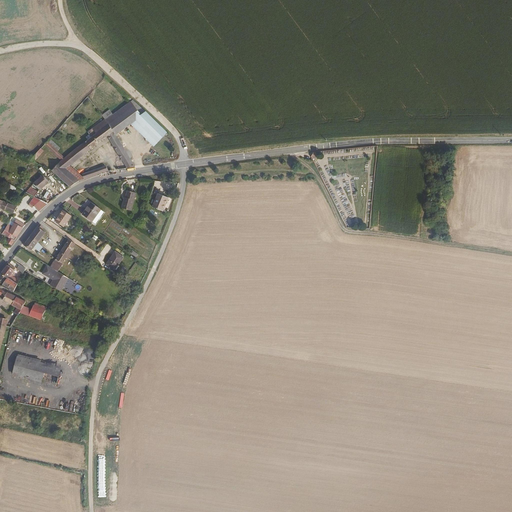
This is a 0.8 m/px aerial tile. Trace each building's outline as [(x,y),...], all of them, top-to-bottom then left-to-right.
[(131,123),(141,115),(131,102),(113,115),(106,120),(108,123),(116,134),(131,123)] [(106,120),(113,115),(109,110),(102,115),(105,119),(106,120)] [(167,133),(160,126),(146,112),(141,115),(131,123),(133,125),(154,146),(167,133)] [(70,165),(87,152),(108,136),(127,168),(135,166),(116,134),(108,123),(106,120),(105,119),(88,132),(90,134),(86,137),(88,139),(73,151),(64,158),(47,141),(44,144),(61,160),(59,162),(58,163),(53,168),(52,167),(50,169),(52,170),(70,187),(79,181),(78,180),(75,177),(66,168),(70,165)] [(34,161),(43,151),(40,148),(30,160),(34,161)] [(80,175),(70,165),(66,168),(75,177),(80,175)] [(84,179),(105,172),(108,171),(107,167),(105,166),(104,166),(82,174),(84,179)] [(49,182),(42,175),(34,182),(33,183),(41,189),(49,182)] [(34,197),(38,191),(30,187),(26,192),(34,197)] [(131,210),(135,198),(137,193),(129,191),(126,199),(126,200),(124,199),(122,207),(131,210)] [(163,212),(169,198),(159,194),(153,207),(163,212)] [(17,206),(0,199),(0,208),(0,207),(13,213),(17,206)] [(39,211),(48,203),(42,201),(35,207),(39,211)] [(100,209),(91,202),(82,213),(90,220),(91,221),(100,209)] [(62,225),(70,214),(62,208),(54,220),(62,225)] [(94,223),(103,212),(100,210),(100,209),(91,221),(94,223)] [(16,237),(24,226),(25,224),(16,220),(12,226),(8,224),(5,230),(16,237)] [(38,242),(45,232),(38,227),(30,237),(37,242),(38,242)] [(16,237),(5,230),(2,234),(9,237),(14,240),(16,237)] [(32,250),(38,242),(37,242),(30,237),(28,239),(24,244),(32,250)] [(70,252),(75,244),(69,239),(56,259),(63,263),(66,258),(75,264),(79,258),(70,252)] [(115,270),(120,262),(123,256),(114,251),(106,264),(115,270)] [(62,265),(55,261),(51,268),(54,269),(58,272),(62,265)] [(8,278),(15,268),(9,264),(1,273),(8,278)] [(135,264),(129,272),(134,275),(140,268),(135,264)] [(49,277),(54,269),(51,268),(47,266),(43,273),(49,277)] [(60,291),(68,278),(58,272),(54,269),(49,277),(53,280),(50,285),(60,291)] [(8,278),(1,273),(0,274),(0,279),(5,282),(8,278)] [(8,278),(5,282),(4,283),(14,291),(18,284),(16,283),(8,278)] [(26,301),(7,293),(6,295),(3,300),(4,300),(18,307),(15,313),(18,314),(20,312),(23,306),(26,301)] [(41,320),(47,307),(36,303),(35,305),(34,305),(32,309),(29,315),(41,320)] [(32,309),(23,306),(20,312),(29,315),(32,309)] [(60,370),(37,364),(17,359),(13,372),(57,383),(60,370)]
